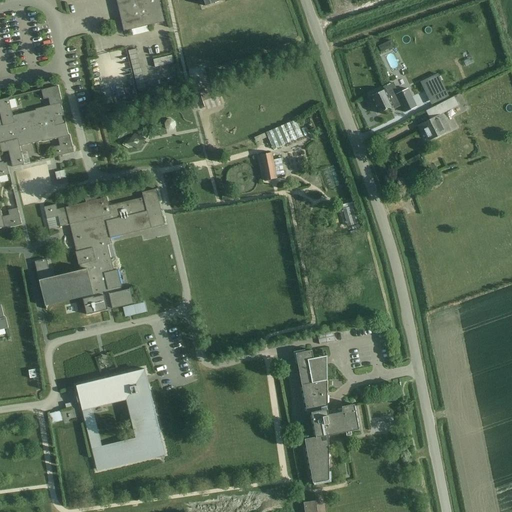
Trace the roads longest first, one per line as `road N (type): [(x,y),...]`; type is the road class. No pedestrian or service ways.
road 1 (unclassified): [(446,511),(394,260),(304,0)]
road 2 (unclassified): [(188,310),(157,170),(94,175),(64,67)]
road 3 (residential): [(0,410),(53,397),(48,350),(59,339),(188,310)]
road 4 (residential): [(188,310),(201,358),(211,365),(284,347)]
